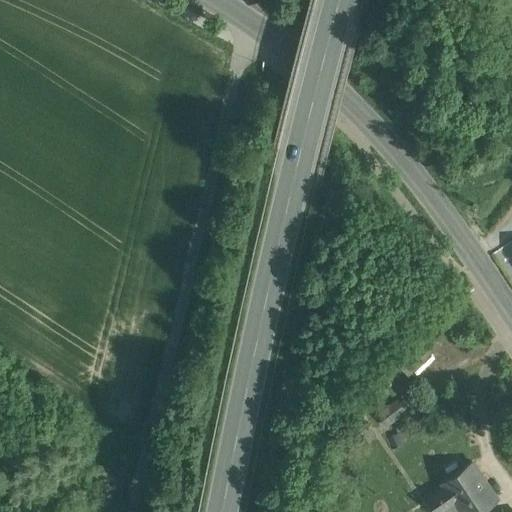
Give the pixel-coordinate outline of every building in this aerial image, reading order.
[(417,333),(390,359),(408,377),(435,351),(417,333)] [(374,406),(391,390),(379,376),(362,392),(374,406)] [(400,404),(397,401),(366,424),(375,436),(386,427),(404,413),(409,421),(426,409),(421,401),(418,402),(413,394),(400,404)] [(366,424),(360,416),(348,425),(363,444),(375,436),(366,424)] [(477,511),(497,498),(472,462),(442,482),(444,486),(426,498),(434,511),(453,511),(460,508),(462,511),(477,511)]
